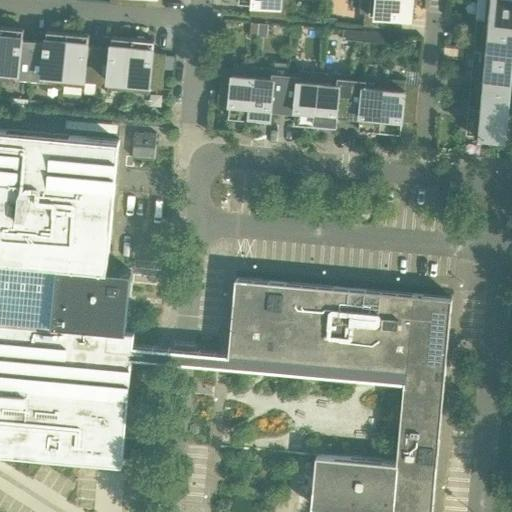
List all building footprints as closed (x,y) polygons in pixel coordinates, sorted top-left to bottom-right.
[(292,0),(238,0),(239,2),(251,3),(249,16),(286,19),(287,7),(292,7),(292,0)] [(414,0),(360,0),(359,13),(364,14),(363,26),(399,29),(400,17),(412,18),(414,0)] [(511,0),(482,0),(481,18),(511,21),(511,0)] [(511,21),(481,18),(478,47),(511,50),(511,21)] [(292,26),(291,37),(301,37),(302,27),(292,26)] [(20,76),(31,78),(34,41),(23,40),(24,28),(3,27),(0,56),(0,79),(19,81),(20,76)] [(343,40),(369,42),(370,31),(344,29),(343,40)] [(42,83),(63,85),(68,32),(47,30),(46,42),(34,41),(31,78),(43,79),(42,83)] [(85,82),(96,83),(100,47),(88,46),(89,34),(68,32),(63,85),(84,87),(85,82)] [(107,89),(129,91),(133,38),(112,37),(111,48),(100,47),(96,83),(108,84),(107,89)] [(133,38),(129,91),(150,93),(150,88),(163,89),(166,53),(153,52),(154,40),(133,38)] [(511,50),(478,47),(475,76),(511,79),(511,73),(511,50)] [(255,66),(250,119),(271,121),(272,109),(284,110),(287,74),(288,61),(274,60),(273,68),(255,66)] [(229,117),(250,119),(255,66),(233,64),(233,69),(221,68),(217,104),(230,105),(229,117)] [(294,123),(315,125),(320,72),(299,70),(298,75),(287,74),(284,110),(295,111),(294,123)] [(337,115),(349,116),(352,80),(341,79),(341,74),(320,72),(315,125),(336,127),(337,115)] [(359,129),(381,131),(385,78),(364,76),(364,81),(352,80),(349,116),(361,117),(359,129)] [(475,76),(473,105),(509,108),(511,79),(475,76)] [(385,78),(381,131),(402,133),(403,121),(415,122),(418,86),(406,85),(406,80),(385,78)] [(11,110),(27,111),(28,100),(12,99),(11,110)] [(63,102),(63,111),(74,112),(75,102),(63,102)] [(509,108),(473,105),(470,134),(506,138),(509,108)] [(0,454),(74,461),(123,465),(125,443),(132,357),(133,355),(133,346),(134,344),(135,331),(134,331),(126,331),(132,271),(107,269),(107,268),(109,254),(109,252),(110,240),(110,238),(112,222),(113,212),(119,140),(0,129),(0,454)] [(135,131),(134,144),(133,157),(155,159),(157,133),(135,131)] [(133,355),(132,357),(183,361),(229,366),(405,382),(405,383),(397,462),(318,455),(317,454),(316,468),(312,502),(312,506),(313,506),(373,511),(433,511),(453,297),(452,297),(236,277),(229,353),(184,349),(134,344),(133,346),(133,355)] [(238,436),(228,436),(225,494),(251,495),(255,409),(240,408),(238,436)]
